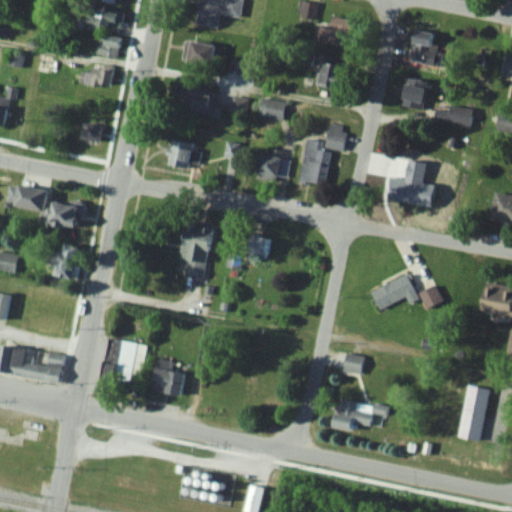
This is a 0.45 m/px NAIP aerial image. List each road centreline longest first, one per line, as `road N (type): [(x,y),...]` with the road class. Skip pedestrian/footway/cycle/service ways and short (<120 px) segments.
road 1 (residential): [(511,252),(123,181)]
road 2 (residential): [(295,451),(347,221)]
road 3 (residential): [(74,407),(123,181)]
road 4 (residential): [(347,221),(400,0)]
road 5 (secondary): [(295,451),(74,407)]
road 6 (secondary): [(501,491),(295,451)]
road 7 (residential): [(123,181),(153,0)]
road 8 (residential): [(123,181),(0,157)]
